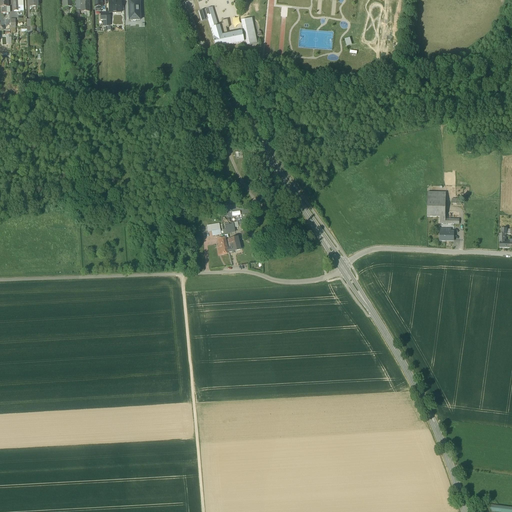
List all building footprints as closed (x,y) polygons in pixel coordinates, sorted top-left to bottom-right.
[(88,0),(80,0),(81,7),(81,9),(81,11),(89,11),(88,0)] [(121,0),(108,1),(109,12),(121,11),(121,0)] [(127,0),(128,20),(140,20),(138,0),(127,0)] [(211,28),(218,26),(218,24),(212,7),(205,9),(208,18),(211,28)] [(201,20),(208,18),(205,9),(198,11),(201,20)] [(252,18),(241,20),(243,28),(240,28),(241,31),(243,41),(243,43),(246,42),(246,45),(257,42),(252,18)] [(227,19),(222,20),(222,23),(218,24),(218,26),(219,25),(222,35),(227,34),(226,27),(229,27),(227,19)] [(218,26),(211,28),(214,37),(222,35),(219,25),(218,26)] [(214,37),(213,37),(214,40),(213,40),(213,42),(214,42),(215,47),(243,41),(241,31),(222,35),(214,37)] [(445,217),(445,191),(427,191),(427,216),(439,216),(445,217)] [(445,228),(440,228),(439,239),(445,239),(453,239),(453,230),(445,230),(445,228)] [(501,234),(500,234),(500,248),(510,248),(510,243),(505,243),(505,235),(504,235),(505,234),(501,234)] [(237,236),(229,238),(230,242),(231,246),(228,247),(229,251),(240,248),(237,236)] [(225,237),(219,238),(220,246),(218,247),(219,251),(221,251),(221,253),(229,251),(228,247),(225,237)]
